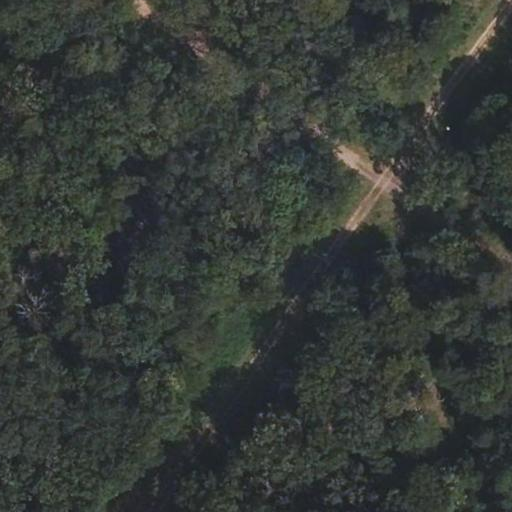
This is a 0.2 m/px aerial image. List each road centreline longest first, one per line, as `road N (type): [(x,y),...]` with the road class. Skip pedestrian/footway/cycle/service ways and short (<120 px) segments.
road 1 (track): [(387,178),(153,511)]
road 2 (unknown): [(387,178),(446,511)]
road 3 (unknown): [(130,0),(387,178)]
road 4 (track): [(511,5),(387,178)]
road 5 (unknown): [(387,178),(511,267)]
